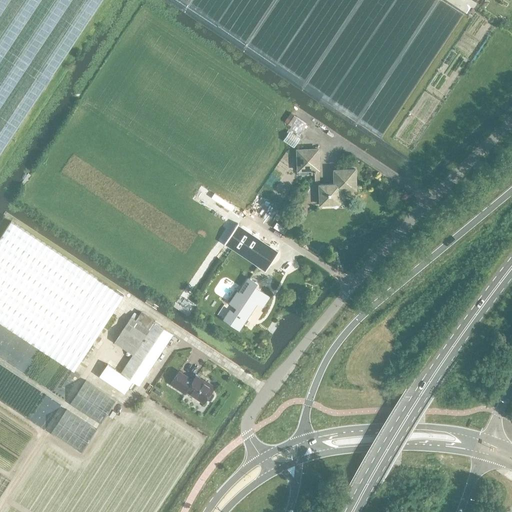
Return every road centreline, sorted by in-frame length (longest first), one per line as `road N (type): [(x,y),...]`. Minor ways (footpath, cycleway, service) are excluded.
road 1 (unclassified): [(261,456),(247,415),(426,201),(511,120)]
road 2 (primary): [(511,190),(352,324),(319,374),(302,438)]
road 3 (primary): [(511,265),(427,380),(351,511)]
road 4 (track): [(0,503),(44,435),(83,459),(119,404)]
road 5 (secondary): [(489,440),(420,426),(302,438)]
road 6 (secondary): [(301,458),(360,447),(484,454)]
